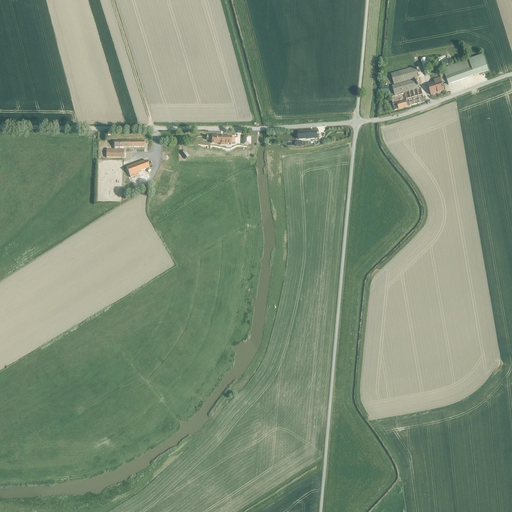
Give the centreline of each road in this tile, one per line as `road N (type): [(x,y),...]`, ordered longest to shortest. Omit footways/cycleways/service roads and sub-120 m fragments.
road 1 (unclassified): [(356,122),(320,511)]
road 2 (unclassified): [(0,128),(356,122)]
road 3 (unclassified): [(356,122),(400,115),(511,74)]
road 4 (track): [(112,0),(155,130)]
road 5 (unclassified): [(368,0),(356,122)]
